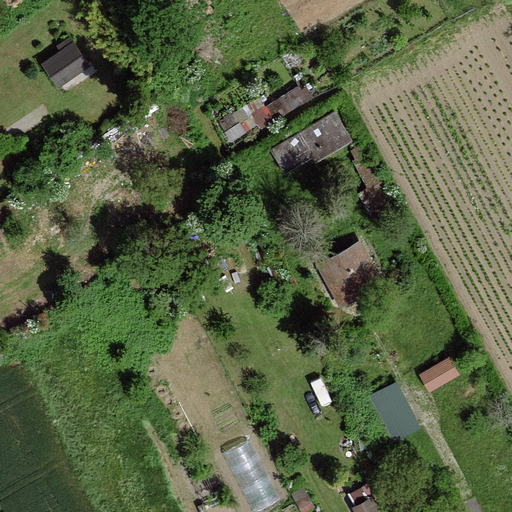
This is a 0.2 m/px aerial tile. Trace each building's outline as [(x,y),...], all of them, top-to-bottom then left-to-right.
[(74,43),(45,62),(59,83),(88,63),(74,43)] [(333,106),(269,145),(282,168),(311,151),(315,156),(350,135),(333,106)] [(364,234),(320,257),(341,296),(385,273),(364,234)] [(369,392),(393,438),(418,425),(394,379),(369,392)] [(355,488),(365,511),(392,511),(378,478),(355,488)]
